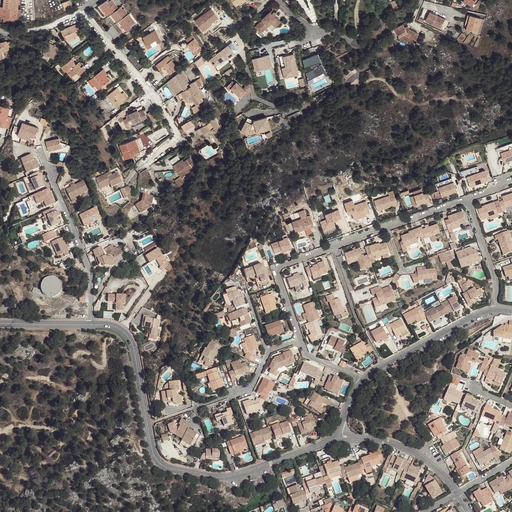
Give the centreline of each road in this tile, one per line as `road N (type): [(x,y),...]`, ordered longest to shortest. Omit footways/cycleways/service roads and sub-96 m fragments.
road 1 (residential): [(90,324),(112,325),(129,337),(152,448),(166,465),(238,474),(332,437)]
road 2 (residential): [(140,165),(179,138),(83,13),(36,30),(0,30)]
road 3 (residential): [(469,198),(275,269),(301,341)]
road 4 (residential): [(246,61),(256,97),(286,111),(320,102),(369,58),(334,29)]
road 5 (residential): [(41,151),(90,272),(90,324)]
road 6 (residential): [(366,379),(494,308)]
